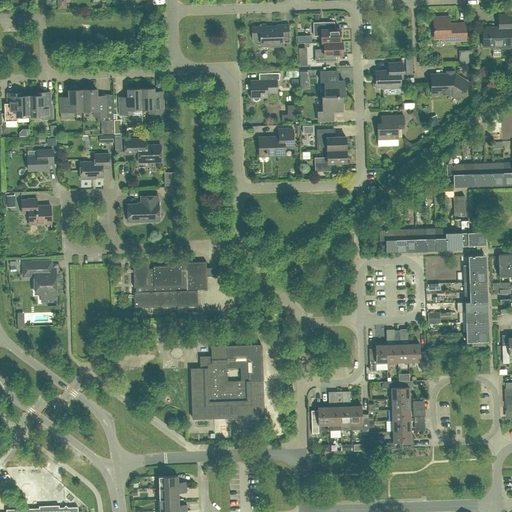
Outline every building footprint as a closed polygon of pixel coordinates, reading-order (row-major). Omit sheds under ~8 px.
[(499,57),(499,48),(511,47),(511,14),(498,15),(499,27),(485,27),(485,30),(483,30),(483,29),(482,29),(483,46),(492,46),(492,48),(493,48),(493,57),(499,57)] [(434,31),(434,38),(447,37),(447,40),(466,40),(465,24),(449,24),(449,17),(433,17),(433,29),(433,31),(434,31)] [(332,29),(330,27),(330,22),(313,22),(314,36),(321,35),(321,42),(323,42),(340,41),(340,28),(332,29)] [(259,26),(251,26),(252,37),(252,38),(252,39),(253,40),(253,41),(254,42),(256,43),(257,44),(258,44),(258,45),(259,45),(260,45),(260,46),(269,46),(269,47),(283,46),(283,42),(289,42),(288,24),(277,25),(277,28),(266,28),(266,24),(259,24),(259,26)] [(343,54),(342,41),(340,41),(323,42),(323,49),(317,49),(317,62),(324,62),(334,62),(333,56),(335,55),(343,54)] [(298,56),(306,56),(306,47),(298,47),(298,56)] [(461,62),(471,62),(471,51),(461,51),(461,62)] [(400,78),(403,78),(402,62),(388,63),(388,70),(375,71),(375,79),(377,79),(377,87),(382,87),(382,88),(401,87),(400,87),(400,78)] [(300,79),(308,79),(308,71),(299,71),(300,79)] [(344,95),(342,95),(341,87),(344,87),(343,80),(337,81),(337,71),(320,72),(320,82),(324,82),(325,96),(344,95)] [(258,101),(259,99),(260,97),(267,97),(267,92),(277,92),(277,80),(279,80),(279,73),(263,73),(264,80),(250,80),(251,98),(252,98),(253,99),(254,101),(256,101),(258,101)] [(456,93),(460,95),(468,83),(454,75),(434,75),(434,93),(456,93)] [(163,113),(163,97),(157,97),(156,92),(153,92),(153,88),(140,89),(141,109),(149,108),(150,113),(163,113)] [(96,89),(82,90),(83,111),(94,110),(94,117),(113,116),(112,100),(106,100),(106,99),(97,100),(96,89)] [(140,89),(127,89),(128,99),(119,99),(119,114),(132,114),(132,115),(141,115),(142,115),(141,109),(140,89)] [(82,90),(68,90),(69,101),(60,101),(60,118),(72,118),(72,111),(83,111),(82,90)] [(50,92),(36,92),(36,95),(29,96),(29,116),(42,115),(42,118),(52,118),(52,106),(50,106),(50,92)] [(17,121),(17,116),(29,116),(29,96),(21,96),(21,93),(7,93),(8,103),(4,103),(5,121),(17,121)] [(322,110),(317,111),(318,121),(333,120),(332,111),(342,110),(342,104),(340,104),(340,96),(344,96),(344,95),(325,96),(322,96),(322,110)] [(417,123),(422,119),(414,110),(409,114),(417,123)] [(377,124),(378,139),(398,138),(397,128),(404,128),(403,115),(381,116),(381,124),(377,124)] [(113,120),(101,121),(101,133),(114,133),(113,120)] [(294,147),(293,129),(292,129),(292,130),(289,130),(289,128),(278,129),(278,138),(258,138),(258,155),(267,154),(267,155),(269,156),(273,156),(275,154),(285,154),(284,147),(294,147)] [(317,143),(317,150),(327,150),(346,149),(345,136),(330,137),(330,129),(316,129),(317,143)] [(124,139),(125,154),(138,154),(138,162),(161,161),(160,145),(146,145),(146,139),(124,139)] [(327,157),(314,157),(315,171),(329,171),(328,163),(346,162),(346,149),(327,150),(327,157)] [(47,169),(47,162),(53,162),(52,150),(41,150),(41,156),(27,157),(28,170),(47,169)] [(80,162),(81,179),(90,178),(90,177),(103,177),(102,168),(109,168),(109,153),(94,154),(95,161),(80,162)] [(118,157),(118,169),(126,169),(127,157),(118,157)] [(502,162),(492,163),(493,184),(503,184),(502,162)] [(511,162),(502,162),(503,184),(511,183),(511,162)] [(473,185),(483,185),(482,163),(472,164),(473,185)] [(492,163),(482,163),(483,185),(493,184),(492,163)] [(453,186),(463,185),(462,164),(446,164),(447,175),(453,174),(453,183),(453,186)] [(472,164),(462,164),(463,185),(473,185),(472,164)] [(158,201),(158,195),(141,196),(141,204),(127,204),(128,221),(155,221),(154,208),(158,208),(158,201)] [(51,222),(51,206),(37,206),(37,199),(21,200),(21,213),(28,213),(28,223),(51,222)] [(460,200),(457,200),(454,200),(454,212),(457,212),(460,212),(465,211),(464,200),(460,200)] [(461,232),(461,246),(467,245),(477,245),(479,245),(484,245),(484,231),(468,232),(468,220),(461,221),(461,232)] [(436,250),(436,247),(435,228),(425,229),(426,250),(436,250)] [(435,228),(436,247),(436,250),(446,249),(445,233),(445,228),(435,228)] [(405,229),(395,230),(396,251),(406,251),(405,229)] [(405,229),(406,251),(416,250),(415,229),(405,229)] [(425,229),(415,229),(416,250),(426,250),(425,229)] [(386,252),(396,251),(395,230),(379,230),(379,240),(385,240),(386,252)] [(461,246),(461,232),(445,233),(446,249),(462,249),(461,246)] [(509,275),(508,257),(508,254),(498,254),(499,276),(509,275)] [(477,271),(477,265),(485,265),(485,255),(468,255),(468,265),(463,265),(464,272),(477,271)] [(51,275),(51,268),(51,261),(38,261),(23,262),(23,276),(34,275),(35,282),(34,282),(34,286),(35,286),(35,290),(41,289),(42,301),(51,301),(56,296),(55,275),(51,275)] [(207,290),(206,276),(206,261),(168,263),(168,265),(153,266),(153,269),(149,269),(148,261),(133,261),(134,307),(198,305),(197,290),(207,290)] [(486,281),(485,271),(477,271),(464,272),(464,282),(482,281),(486,281)] [(486,281),(482,281),(464,282),(464,292),(483,291),(486,291),(486,281)] [(486,291),(483,291),(464,292),(465,302),(483,301),(486,301),(486,291)] [(486,301),(483,301),(465,302),(465,312),(487,311),(486,301)] [(459,322),(465,322),(484,321),(487,321),(487,311),(465,312),(459,312),(458,314),(458,320),(459,322)] [(440,313),(428,313),(428,323),(440,323),(440,313)] [(487,321),(484,321),(465,322),(466,332),(484,331),(487,331),(487,321)] [(487,331),(484,331),(466,332),(466,342),(472,342),(472,346),(485,345),(485,341),(488,341),(487,331)] [(274,333),(274,341),(282,341),(282,332),(274,333)] [(397,340),(398,362),(409,362),(408,344),(402,344),(402,343),(400,341),(400,335),(394,335),(394,340),(397,340)] [(508,355),(511,354),(511,337),(508,337),(508,345),(502,345),(502,363),(509,363),(508,355)] [(386,344),(387,362),(398,362),(397,340),(394,340),(391,340),(391,344),(386,344)] [(426,369),(426,363),(426,355),(420,355),(419,343),(408,344),(409,362),(420,361),(420,369),(426,369)] [(264,395),(264,394),(263,394),(263,381),(263,380),(262,380),(262,376),(262,371),(263,371),(263,370),(262,370),(262,361),(263,361),(262,361),(262,352),(263,352),(262,351),(261,351),(261,345),(255,345),(255,344),(254,344),(254,345),(245,345),(245,344),(244,344),(244,345),(238,345),(235,346),(235,345),(235,346),(226,346),(226,345),(225,345),(225,346),(212,347),(211,345),(211,346),(211,357),(201,357),(201,368),(190,368),(190,369),(191,369),(191,383),(190,383),(191,383),(192,397),(191,397),(191,398),(194,397),(194,402),(192,402),(192,419),(207,418),(214,418),(228,417),(228,418),(228,417),(237,417),(242,417),(242,418),(243,418),(243,417),(264,416),(263,399),(261,399),(261,395),(264,395)] [(375,345),(375,348),(369,348),(370,371),(376,371),(376,363),(387,362),(386,344),(375,345)] [(406,381),(383,381),(383,388),(391,388),(391,399),(409,398),(409,387),(406,387),(406,381)] [(351,429),(351,424),(350,406),(345,406),(345,404),(343,402),(342,402),(342,397),(336,397),(336,402),(339,402),(340,429),(351,429)] [(421,411),(420,397),(410,397),(410,412),(421,411)] [(391,399),(392,409),(410,409),(409,398),(391,399)] [(328,407),(329,424),(329,429),(340,429),(339,402),(336,402),(335,403),(334,405),(334,406),(328,407)] [(362,414),(361,405),(350,406),(351,424),(351,429),(362,428),(362,431),(368,431),(368,414),(362,414)] [(311,410),(311,416),(312,433),(318,433),(318,425),(329,424),(328,407),(317,407),(317,410),(311,410)] [(410,409),(392,409),(392,420),(410,420),(410,409)] [(410,420),(392,420),(393,431),(410,430),(410,420)] [(393,431),(393,442),(385,443),(385,449),(411,448),(410,430),(393,431)] [(4,460),(4,473),(33,472),(33,459),(4,460)] [(66,502),(75,492),(42,463),(34,472),(47,484),(42,489),(46,494),(51,489),(66,502)] [(178,482),(177,475),(158,476),(158,488),(186,487),(186,482),(178,482)] [(178,493),(186,492),(186,487),(158,488),(159,499),(178,499),(178,493)] [(187,504),(179,505),(178,499),(159,499),(159,511),(187,510),(187,504)]
